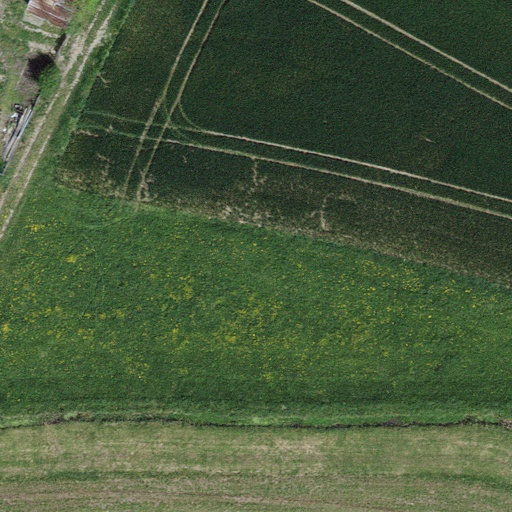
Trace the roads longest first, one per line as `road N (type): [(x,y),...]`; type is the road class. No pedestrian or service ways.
road 1 (track): [(0,437),(511,432)]
road 2 (track): [(109,0),(0,223)]
